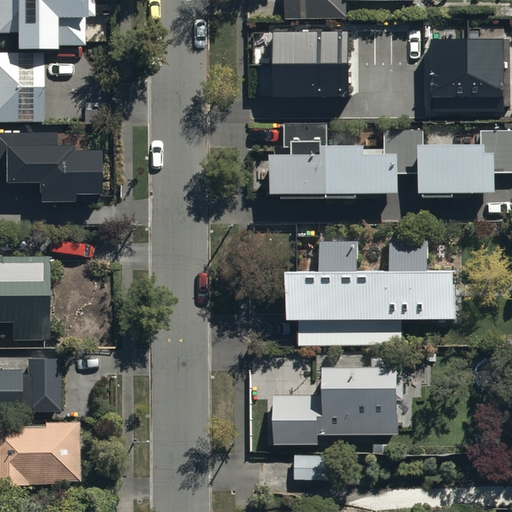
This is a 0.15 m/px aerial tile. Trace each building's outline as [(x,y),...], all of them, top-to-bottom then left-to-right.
[(0,0),(0,30),(15,30),(15,47),(56,47),(56,43),(80,42),(81,13),(92,13),(91,0),(0,0)] [(284,0),(284,13),(347,14),(346,0),(284,0)] [(351,32),(273,32),(273,96),(351,96),(351,32)] [(504,38),(431,39),(431,97),(504,97),(504,38)] [(41,50),(0,50),(0,122),(42,122),(41,50)] [(283,143),(268,143),(269,186),(282,186),(282,191),(326,190),(326,198),(365,198),(365,192),(403,191),(403,198),(410,198),(410,208),(422,208),(422,197),(464,197),(464,189),(501,189),(501,179),(511,178),(511,123),(511,120),(463,121),(463,129),(432,130),(431,119),(371,119),(371,129),(327,129),(327,120),(283,120),(283,143)] [(53,140),(53,128),(0,127),(0,173),(2,174),(2,179),(36,179),(36,198),(73,198),(73,189),(97,189),(97,147),(76,147),(76,140),(53,140)] [(511,224),(481,224),(481,264),(511,264),(511,224)] [(320,252),(286,252),(287,313),(298,313),(298,340),(402,340),(403,313),(452,312),(452,250),(428,250),(428,234),(389,234),(389,251),(358,251),(358,234),(320,235),(320,252)] [(0,313),(11,314),(11,338),(49,338),(50,252),(4,252),(4,244),(0,243),(0,313)] [(0,406),(60,406),(59,353),(31,353),(31,367),(22,367),(22,365),(0,364),(0,406)] [(318,426),(401,426),(401,353),(322,353),(322,387),(273,387),(273,437),(318,437),(318,426)] [(85,491),(85,432),(50,432),(50,437),(0,436),(0,496),(61,496),(61,491),(85,491)] [(344,450),(295,450),(295,474),(344,475),(344,450)]
